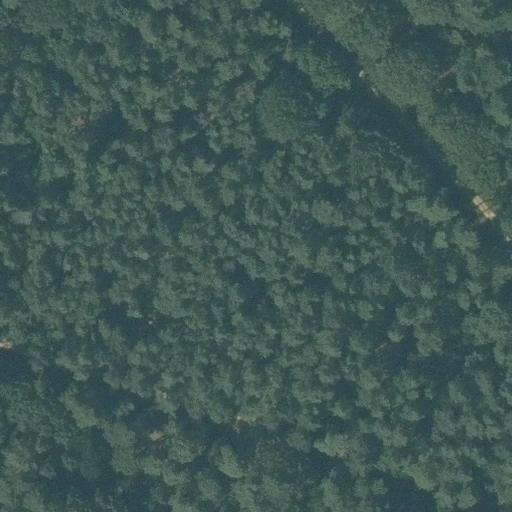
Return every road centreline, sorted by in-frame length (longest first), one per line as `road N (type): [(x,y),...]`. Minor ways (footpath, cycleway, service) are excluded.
road 1 (track): [(511,506),(439,489),(205,408),(0,322)]
road 2 (track): [(313,0),(511,233)]
